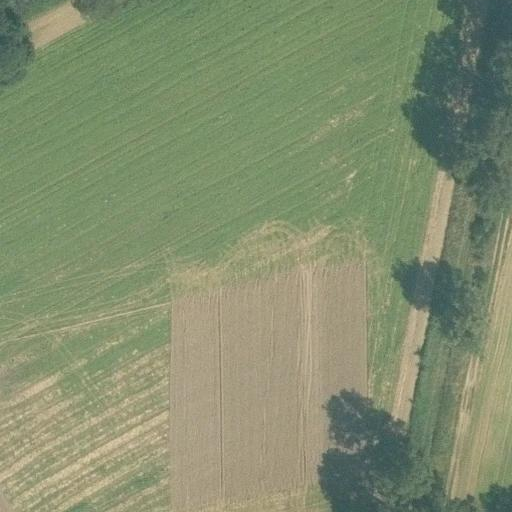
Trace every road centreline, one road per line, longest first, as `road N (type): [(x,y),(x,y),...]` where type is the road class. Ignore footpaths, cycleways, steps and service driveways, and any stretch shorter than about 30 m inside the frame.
road 1 (track): [(404,511),(454,245)]
road 2 (track): [(502,0),(454,245)]
